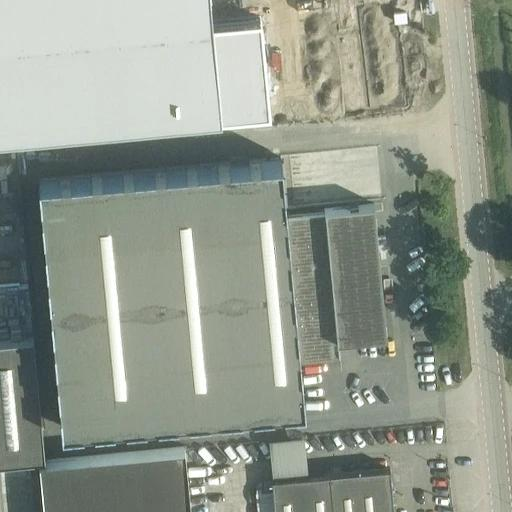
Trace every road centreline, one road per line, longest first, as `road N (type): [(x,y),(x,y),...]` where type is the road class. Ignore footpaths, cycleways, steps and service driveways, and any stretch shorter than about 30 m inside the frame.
road 1 (unknown): [(401,122),(40,155),(31,175),(40,285),(59,427),(425,403)]
road 2 (tertiary): [(501,511),(454,0)]
road 3 (unknown): [(425,403),(401,122)]
road 4 (unknown): [(240,466),(495,437)]
